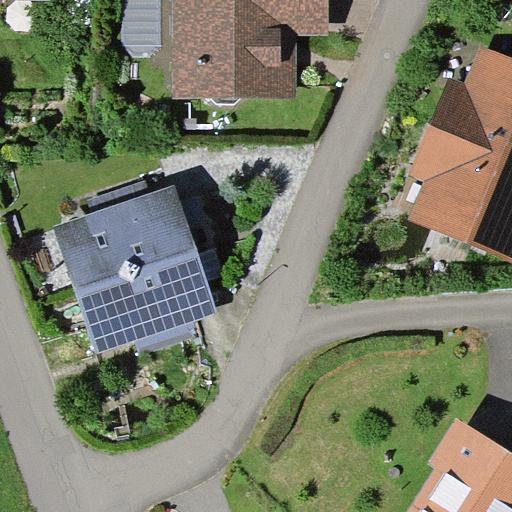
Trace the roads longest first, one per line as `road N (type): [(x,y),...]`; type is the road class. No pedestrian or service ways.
road 1 (residential): [(405,0),(267,332),(212,442),(72,509)]
road 2 (residential): [(72,509),(0,316)]
